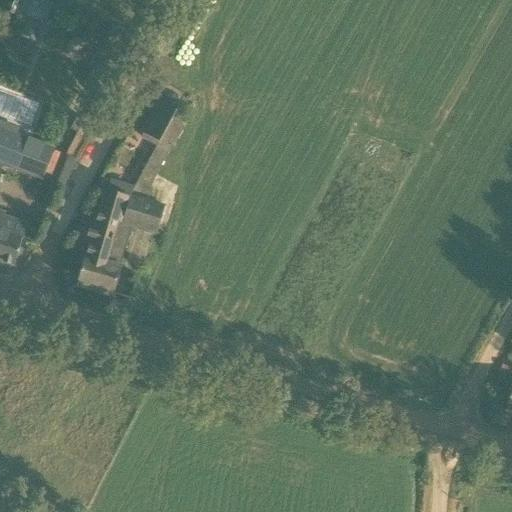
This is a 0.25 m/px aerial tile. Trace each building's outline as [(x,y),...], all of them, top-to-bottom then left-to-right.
[(27,11),(30,0),(22,0),(20,9),(27,11)] [(98,66),(87,86),(103,95),(114,75),(98,66)] [(188,117),(159,101),(142,133),(171,148),(188,117)] [(78,133),(75,139),(82,143),(92,124),(85,121),(78,133)] [(50,179),(60,153),(0,129),(0,164),(2,165),(4,161),(50,179)] [(90,245),(86,257),(106,263),(118,223),(122,224),(129,198),(106,191),(96,225),(83,221),(77,241),(90,245)] [(106,263),(86,257),(78,285),(112,294),(132,226),(156,234),(164,207),(130,196),(129,198),(122,224),(118,223),(106,263)] [(0,210),(0,261),(14,266),(27,222),(5,216),(6,212),(0,210)]
